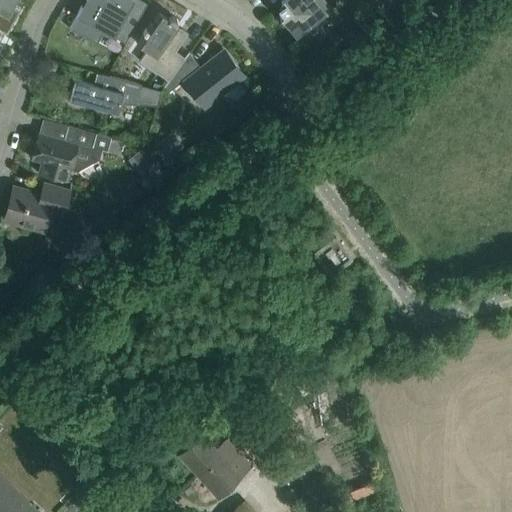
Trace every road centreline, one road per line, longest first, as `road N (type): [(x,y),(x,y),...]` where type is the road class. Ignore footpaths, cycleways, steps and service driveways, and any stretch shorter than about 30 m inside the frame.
road 1 (unclassified): [(315,116),(0,366)]
road 2 (unclassified): [(460,0),(315,116)]
road 3 (residential): [(0,172),(45,0)]
road 4 (residential): [(315,116),(260,40),(205,0)]
